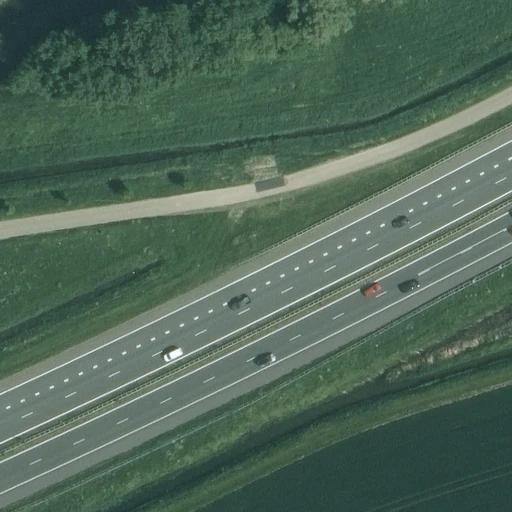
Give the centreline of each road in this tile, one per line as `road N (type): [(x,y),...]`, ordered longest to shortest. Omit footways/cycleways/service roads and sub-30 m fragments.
road 1 (motorway): [(0,478),(511,226)]
road 2 (motorway): [(511,173),(0,424)]
road 3 (unclassified): [(0,227),(180,200),(305,170),(511,88)]
